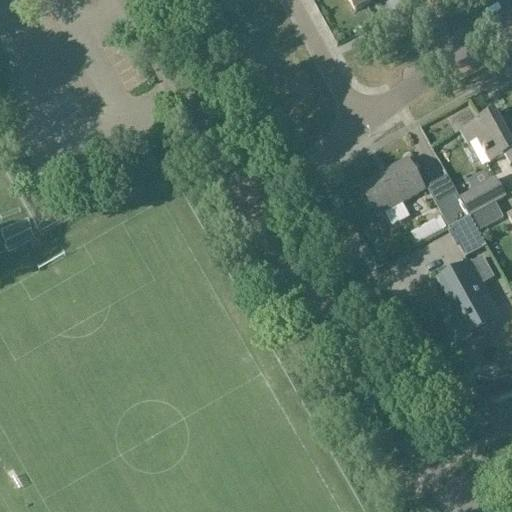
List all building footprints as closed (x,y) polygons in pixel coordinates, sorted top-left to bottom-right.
[(378,2),(376,0),(346,0),(355,15),(378,2)] [(49,153),(90,131),(80,112),(39,133),(49,153)] [(511,169),(511,167),(511,126),(508,120),(500,124),(494,115),(461,133),(468,147),(477,142),(490,166),(505,158),(511,169)] [(408,163),(360,190),(364,197),(361,198),(370,215),(373,213),(377,220),(384,216),(391,228),(409,219),(402,206),(425,193),(408,163)] [(448,179),(427,191),(428,194),(444,222),(449,231),(470,220),(458,199),(449,182),(448,179)] [(495,206),(505,201),(495,182),(461,201),(471,219),(495,206)] [(504,221),(495,206),(471,219),(479,235),(504,221)] [(470,220),(449,232),(465,261),(486,249),(470,220)] [(470,266),(470,267),(439,285),(450,306),(439,312),(457,345),(500,322),(481,287),(494,280),(482,259),(470,266)]
